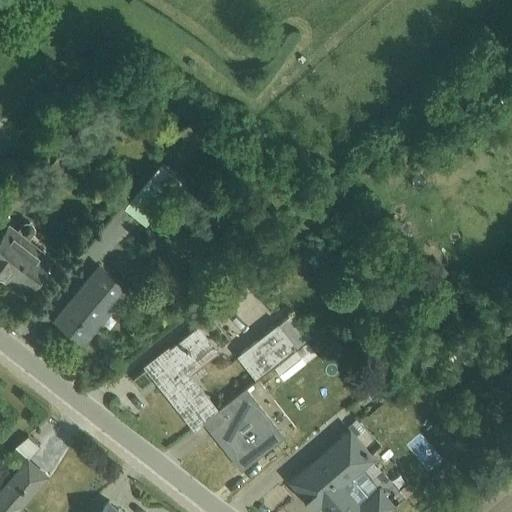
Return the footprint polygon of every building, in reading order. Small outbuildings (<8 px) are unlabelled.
[(199,122),(193,127),(232,175),(229,177),(235,184),(243,177),(199,122)] [(78,134),(36,183),(47,191),(88,142),(78,134)] [(161,160),(123,204),(145,222),(181,179),(161,160)] [(9,219),(0,230),(0,269),(6,274),(4,278),(20,291),(23,288),(25,289),(53,254),(29,235),(35,226),(32,219),(27,218),(21,220),(17,225),(9,219)] [(98,261),(52,317),(84,343),(130,287),(98,261)] [(292,311),(237,352),(256,376),(311,333),(292,311)] [(203,419),(220,407),(189,368),(217,345),(198,322),(169,344),(168,342),(142,362),(194,427),(203,419)] [(307,339),(274,364),(284,377),(316,351),(307,339)] [(220,407),(203,419),(241,467),(284,433),(247,386),(220,407)] [(343,481),(363,465),(375,455),(350,426),(290,478),(314,505),(320,500),(329,511),(381,511),(405,492),(399,485),(387,494),(378,483),(359,499),(343,481)] [(422,462),(435,450),(420,432),(406,444),(422,462)] [(27,455),(29,456),(40,444),(27,433),(14,444),(27,455)] [(29,456),(27,455),(0,485),(0,511),(31,511),(23,504),(49,473),(29,456)] [(359,499),(378,483),(363,465),(343,481),(359,499)] [(126,511),(109,498),(97,511),(126,511)]
